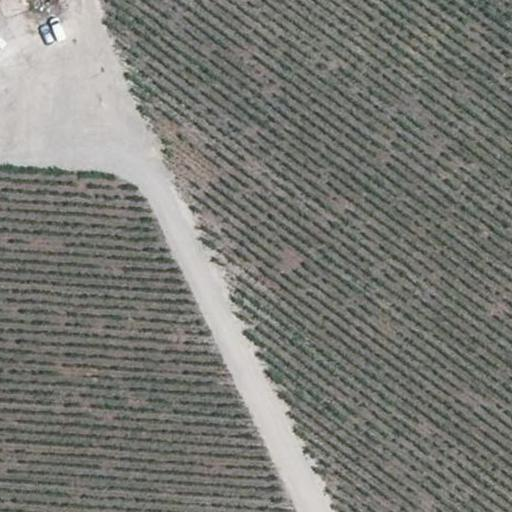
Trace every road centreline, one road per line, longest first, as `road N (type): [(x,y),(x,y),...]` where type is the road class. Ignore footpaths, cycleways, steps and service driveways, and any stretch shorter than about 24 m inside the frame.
road 1 (residential): [(0,150),(140,156),(322,511)]
road 2 (track): [(85,0),(140,156)]
